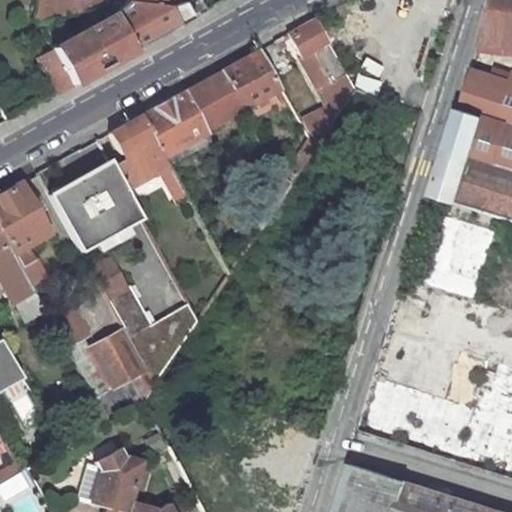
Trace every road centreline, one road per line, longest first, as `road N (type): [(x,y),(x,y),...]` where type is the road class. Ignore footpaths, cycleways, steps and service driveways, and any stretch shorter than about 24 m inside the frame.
road 1 (residential): [(326,439),(466,0)]
road 2 (residential): [(0,155),(279,0)]
road 3 (residential): [(326,439),(511,498)]
